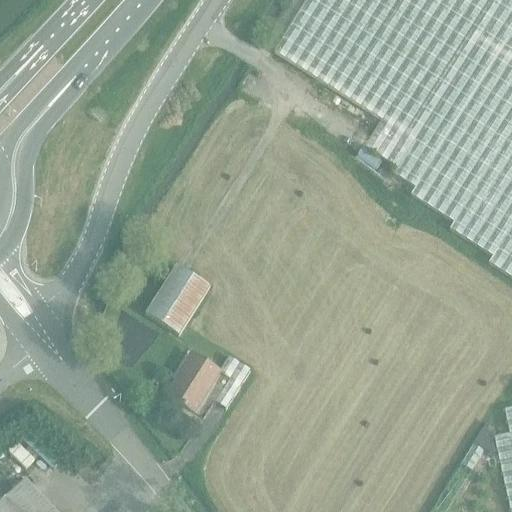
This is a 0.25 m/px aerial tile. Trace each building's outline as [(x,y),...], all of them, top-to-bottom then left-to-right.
[(362,150),(357,157),(376,172),(381,164),(362,150)] [(178,338),(209,290),(176,269),(145,317),(178,338)] [(193,415),(219,376),(191,358),(177,380),(178,381),(167,399),(193,415)] [(227,359),(217,374),(229,382),(215,405),(226,411),(250,373),(227,359)] [(482,425),(470,445),(490,458),(482,425)] [(461,466),(471,473),(483,454),(472,447),(461,466)] [(52,511),(25,482),(0,505),(0,511),(52,511)]
